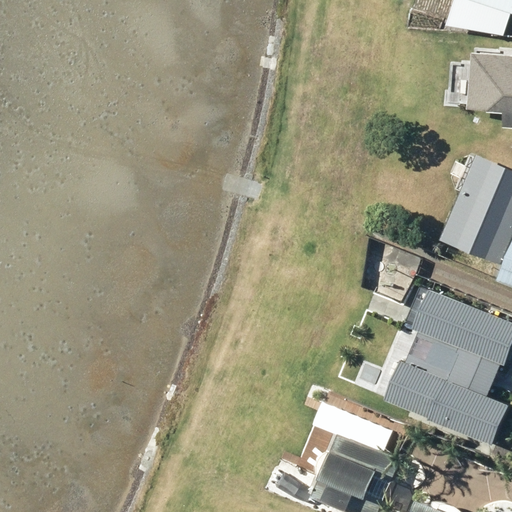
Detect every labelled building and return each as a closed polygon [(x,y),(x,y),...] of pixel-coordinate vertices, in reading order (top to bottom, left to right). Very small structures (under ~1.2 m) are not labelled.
[(511,0),(483,0),(511,9),(511,0)] [(511,52),(500,52),(465,49),(461,103),(497,106),(496,122),(511,123),(511,52)] [(511,165),(475,149),(438,234),(500,261),(494,275),(511,283),(511,165)] [(375,387),(412,403),(409,411),(434,421),(437,414),(477,431),(498,381),(446,359),(460,326),(410,305),(375,387)] [(462,359),(507,379),(511,366),(511,317),(485,306),(462,359)] [(335,428),(309,492),(358,511),(375,511),(399,454),(335,428)] [(409,511),(457,511),(416,495),(409,511)]
